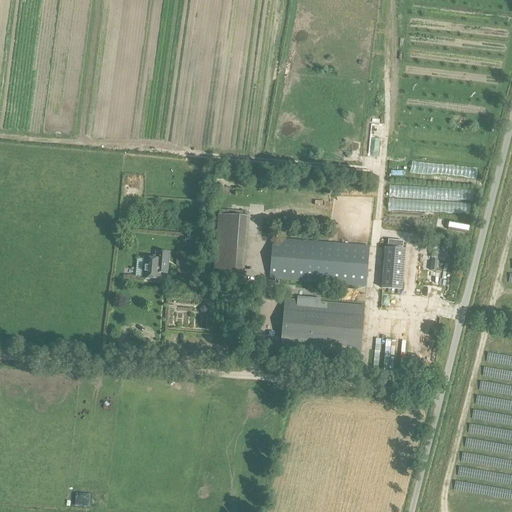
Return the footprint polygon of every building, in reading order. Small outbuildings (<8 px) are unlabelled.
[(478,168),(411,162),(410,174),(477,180),(478,168)] [(473,190),(390,186),(389,198),(472,202),(473,190)] [(389,199),(388,212),(470,217),(471,204),(389,199)] [(270,279),(366,287),(369,247),(273,239),(270,279)] [(403,293),(406,252),(385,250),(381,291),(403,293)] [(151,280),(159,281),(160,272),(162,271),(167,271),(169,254),(159,253),(159,257),(153,257),(151,260),(144,259),(143,279),(145,279),(146,281),(150,281),(151,280)] [(285,300),(281,350),(360,357),(364,307),(320,303),(321,300),(298,298),(298,302),(285,300)]
